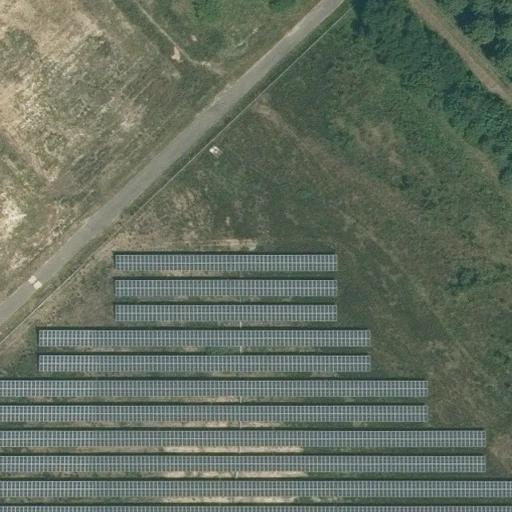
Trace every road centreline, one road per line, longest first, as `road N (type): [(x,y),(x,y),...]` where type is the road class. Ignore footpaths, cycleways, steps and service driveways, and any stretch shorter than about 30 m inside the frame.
road 1 (unknown): [(0,312),(215,106)]
road 2 (unknown): [(324,0),(215,106)]
road 3 (unknown): [(115,0),(215,106)]
